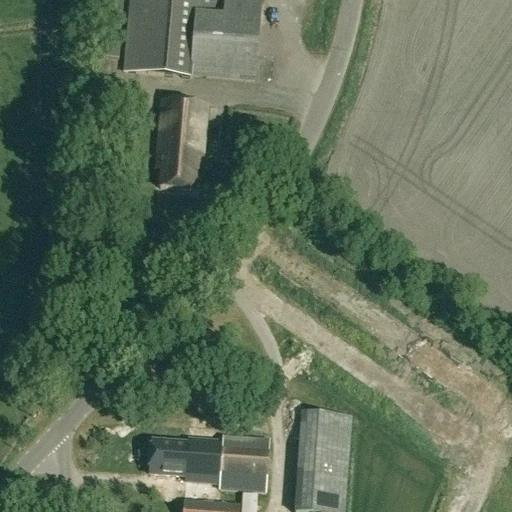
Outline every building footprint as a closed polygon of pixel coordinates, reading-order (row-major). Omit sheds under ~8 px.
[(131,0),(125,72),(191,77),(252,82),(259,1),(248,0),(131,0)] [(119,59),(121,34),(98,32),(95,57),(119,59)] [(160,188),(194,191),(196,164),(201,164),(206,107),(165,104),(160,157),(168,157),(167,169),(161,168),(160,188)] [(351,511),(354,411),(316,411),(314,511),(351,511)] [(238,511),(239,506),(218,505),(219,491),(265,494),(269,442),(223,438),(222,445),(207,443),(209,429),(189,427),(187,446),(151,443),(149,475),(185,478),(185,482),(183,502),(182,511),(238,511)]
